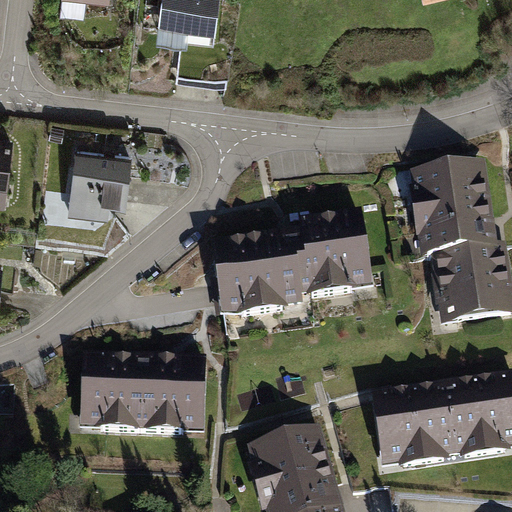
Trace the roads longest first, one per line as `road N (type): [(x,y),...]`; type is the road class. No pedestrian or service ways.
road 1 (residential): [(227,128),(202,212),(42,339),(0,356)]
road 2 (residential): [(511,107),(435,135),(390,139),(227,128)]
road 3 (residential): [(10,102),(227,128)]
